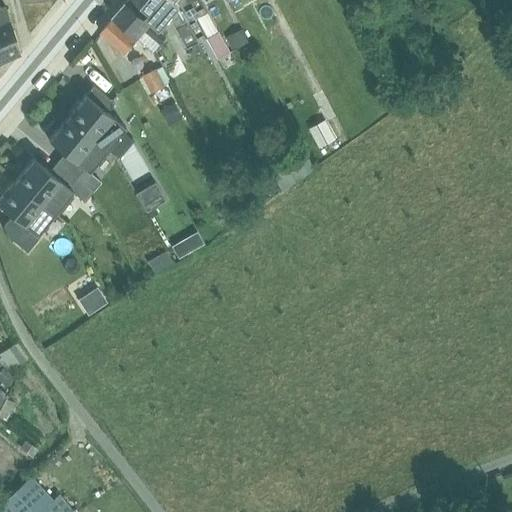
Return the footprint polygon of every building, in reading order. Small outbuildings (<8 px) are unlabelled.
[(146,17),(163,33),(173,21),(192,55),(201,49),(198,43),(180,7),(173,0),(133,0),(149,14),(146,17)] [(173,0),(180,7),(198,43),(207,38),(219,59),(231,53),(202,0),(173,0)] [(431,20),(419,0),(408,7),(420,27),(431,20)] [(138,39),(152,51),(167,36),(163,33),(146,17),(126,1),(113,16),(114,16),(101,32),(125,53),(138,39)] [(244,8),(259,35),(273,28),(259,1),(244,8)] [(0,63),(16,56),(14,50),(18,48),(4,6),(0,7),(0,63)] [(249,41),(243,29),(225,37),(232,50),(249,41)] [(232,52),(240,66),(257,57),(250,43),(232,52)] [(156,68),(143,75),(151,93),(171,83),(163,67),(157,69),(156,68)] [(92,85),(67,117),(106,149),(125,127),(106,112),(111,104),(108,98),(92,85)] [(183,117),(175,103),(160,111),(168,126),(183,117)] [(101,181),(88,171),(106,149),(67,117),(48,139),(64,152),(57,162),(92,191),(101,181)] [(289,117),(269,128),(277,142),(291,135),(296,144),(302,141),(289,117)] [(326,120),(309,128),(319,148),(336,139),(326,120)] [(129,180),(146,170),(134,147),(116,157),(129,180)] [(313,168),(306,150),(271,174),(283,190),(313,168)] [(33,158),(13,182),(53,214),(72,192),(84,201),(92,191),(57,162),(49,171),(33,158)] [(12,239),(27,251),(39,236),(37,234),(53,214),(13,182),(0,197),(0,204),(12,214),(3,225),(10,242),(12,239)] [(165,200),(154,182),(135,193),(146,211),(165,200)] [(204,243),(197,230),(171,245),(178,258),(204,243)] [(172,262),(165,250),(147,260),(154,272),(172,262)] [(107,301),(97,286),(77,299),(87,314),(89,312),(91,316),(107,305),(105,302),(107,301)] [(0,353),(0,363),(3,366),(11,372),(27,358),(15,342),(0,353)] [(14,377),(3,366),(0,369),(0,380),(6,386),(14,377)] [(14,402),(5,398),(0,406),(0,416),(5,419),(14,402)] [(37,449),(25,439),(18,448),(31,457),(37,449)] [(52,500),(30,477),(0,504),(0,511),(71,511),(72,511),(59,494),(52,500)]
